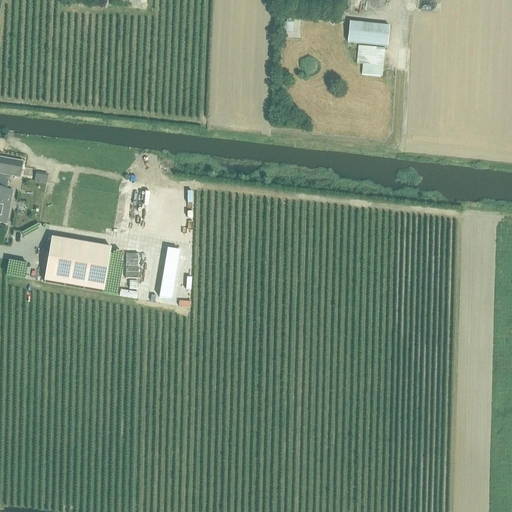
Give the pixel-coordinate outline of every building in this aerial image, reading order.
[(351,0),(350,13),(361,14),(362,0),(351,0)] [(387,47),(389,27),(349,23),(346,43),(387,47)] [(358,47),(356,65),(383,67),(385,49),(358,47)] [(394,100),(401,100),(403,81),(395,81),(394,100)] [(0,175),(8,177),(19,179),(22,163),(0,158),(0,175)] [(35,173),(34,181),(46,183),(47,175),(35,173)] [(6,190),(5,190),(0,189),(0,223),(0,224),(3,211),(9,212),(12,192),(6,190)] [(43,283),(103,293),(111,249),(51,239),(43,283)] [(158,296),(170,298),(178,250),(166,248),(158,296)] [(134,295),(135,282),(119,281),(118,294),(134,295)]
